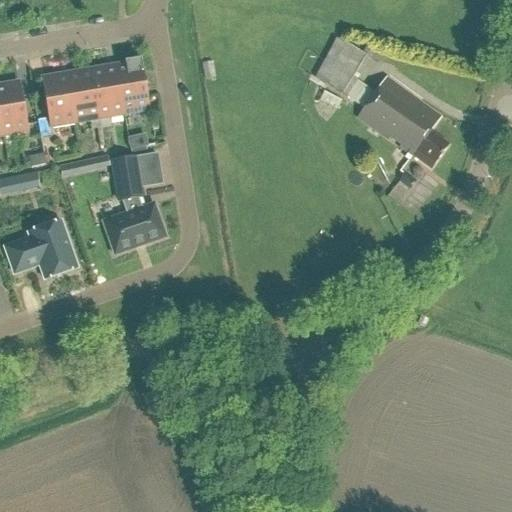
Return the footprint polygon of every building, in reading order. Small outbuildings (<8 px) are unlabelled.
[(336,39),(315,79),(347,98),(364,110),(360,116),(389,138),(400,146),(413,156),(432,170),(448,148),(429,134),(440,120),(386,80),(375,95),(357,82),(357,81),(364,68),(363,67),(362,67),(368,58),(368,57),(338,41),(336,39)] [(368,45),(363,52),(369,56),(368,57),(379,64),(384,55),(368,45)] [(115,67),(123,116),(148,112),(142,77),(144,77),(141,60),(124,63),(125,66),(115,67)] [(205,80),(214,79),(212,63),(202,64),(205,80)] [(91,71),(100,120),(101,129),(111,128),(109,119),(123,116),(115,67),(91,71)] [(67,76),(75,125),(100,120),(91,71),(67,76)] [(50,129),(75,125),(67,76),(42,80),(50,129)] [(0,87),(0,112),(4,137),(27,133),(18,84),(0,87)] [(316,93),(314,103),(331,107),(334,98),(316,93)] [(41,138),(50,137),(46,120),(37,121),(41,138)] [(130,151),(145,148),(143,136),(128,139),(130,151)] [(31,169),(45,166),(42,155),(29,158),(31,169)] [(125,214),(101,223),(113,258),(167,240),(155,204),(141,209),(138,200),(144,199),(142,189),(137,158),(137,157),(109,162),(117,204),(121,203),(125,214)] [(410,190),(415,183),(404,175),(398,183),(410,190)] [(9,180),(0,182),(0,198),(12,195),(9,180)] [(27,239),(2,248),(12,277),(38,268),(43,282),(78,270),(61,222),(25,234),(27,239)]
